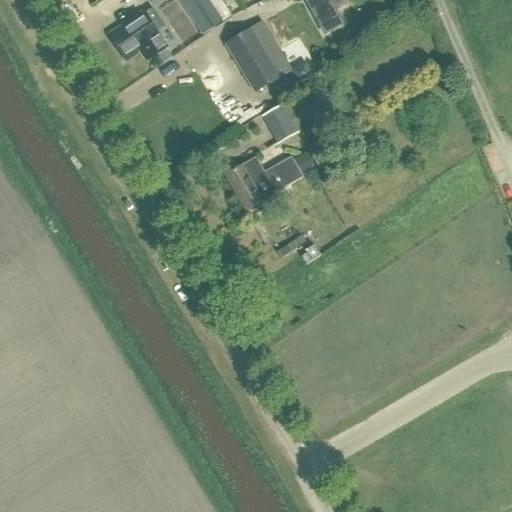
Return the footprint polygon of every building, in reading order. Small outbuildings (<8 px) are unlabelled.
[(223,23),(208,0),(183,0),(206,34),(223,23)] [(307,0),(310,5),(325,32),(340,23),(333,10),(346,2),(344,0),(307,0)] [(144,12),(108,35),(126,62),(144,50),(149,58),(168,46),(163,39),(160,34),(167,29),(154,9),(146,15),(144,12)] [(251,31),(228,44),(256,91),(278,78),(290,71),(262,24),(251,31)] [(305,62),(291,71),(299,85),(314,76),(305,62)] [(279,144),(299,133),(283,105),(263,116),(279,144)] [(294,162),(303,179),(315,171),(306,155),(294,162)] [(264,173),(257,159),(227,176),(247,210),(276,194),(276,193),(303,179),(294,162),(291,158),(264,173)] [(307,266),(321,257),(314,247),(306,252),(307,254),(301,258),(307,266)]
